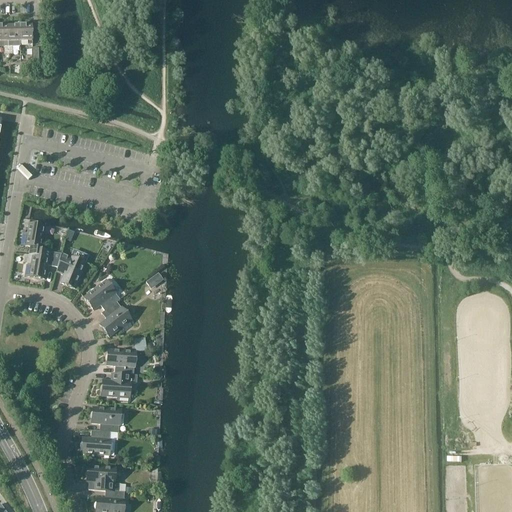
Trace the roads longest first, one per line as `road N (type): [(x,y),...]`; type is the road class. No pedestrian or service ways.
road 1 (residential): [(0,291),(53,302),(83,334),(85,368),(61,450),(76,511)]
road 2 (unknown): [(270,194),(441,220),(511,211)]
road 3 (residential): [(0,291),(25,143)]
road 4 (unknown): [(164,116),(125,75),(92,0)]
